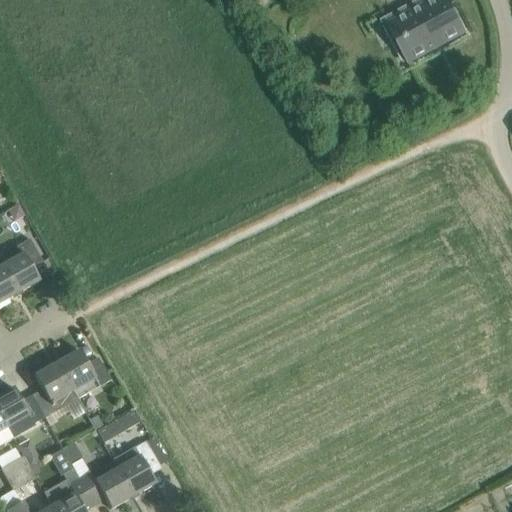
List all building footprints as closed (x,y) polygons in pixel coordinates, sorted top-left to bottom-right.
[(436,0),(389,26),(402,51),(398,53),(409,71),(470,39),(450,0),(436,0)] [(0,257),(0,263),(2,267),(18,295),(40,282),(33,268),(43,262),(30,240),(20,246),(0,257)] [(0,304),(18,295),(2,267),(0,263),(0,304)] [(80,352),(58,364),(78,401),(93,392),(112,381),(98,358),(87,365),(80,352)] [(43,391),(33,396),(46,419),(78,401),(58,364),(35,377),(43,391)] [(14,389),(0,397),(0,415),(8,429),(30,416),(35,425),(46,419),(33,396),(21,403),(14,389)] [(132,412),(121,419),(128,430),(139,424),(132,412)] [(8,429),(0,415),(0,447),(14,439),(8,429)] [(91,422),(96,430),(104,426),(100,417),(91,422)] [(103,447),(97,437),(86,443),(92,453),(103,447)] [(113,461),(118,470),(133,498),(156,485),(151,476),(161,470),(145,442),(135,448),(113,461)] [(74,444),(63,450),(71,463),(81,457),(74,444)] [(3,472),(8,482),(30,469),(25,459),(3,472)] [(113,461),(80,479),(93,503),(103,497),(111,510),(133,498),(118,470),(113,461)] [(30,469),(8,482),(15,493),(37,481),(30,469)] [(45,494),(52,507),(55,511),(84,511),(83,509),(93,503),(75,470),(64,476),(67,481),(45,494)] [(55,511),(52,507),(44,511),(28,511),(23,502),(7,511),(55,511)]
